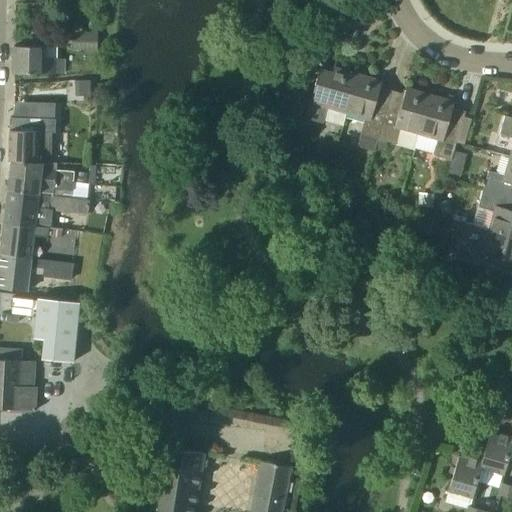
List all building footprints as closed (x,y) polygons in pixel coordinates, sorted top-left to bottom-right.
[(98,50),(98,33),(72,33),(72,49),(98,50)] [(45,47),(15,46),(14,46),(14,56),(14,73),(64,74),(64,65),(65,59),(57,59),(57,47),(45,47)] [(347,114),(358,74),(334,67),(333,74),(320,70),(306,119),(325,124),(329,109),(347,114)] [(376,148),(379,139),(393,91),(381,87),(382,81),(358,74),(347,114),(365,120),(357,147),(375,152),(376,148)] [(419,134),(430,95),(407,88),(405,94),(393,91),(379,139),(388,142),(396,144),(400,128),(419,134)] [(433,155),(452,160),(457,143),(465,145),(472,119),(464,117),(466,112),(453,108),(455,102),(430,95),(419,134),(438,139),(433,155)] [(9,163),(12,163),(38,164),(38,162),(38,159),(52,159),(52,132),(55,132),(56,106),(29,105),(29,119),(11,118),(10,131),(9,163)] [(511,148),(509,158),(511,158),(511,118),(505,116),(499,135),(511,138),(511,148)] [(379,139),(376,148),(381,150),(386,147),(388,142),(379,139)] [(511,158),(509,158),(504,176),(489,171),(484,189),(511,197),(511,158)] [(343,185),(348,166),(333,161),(328,180),(327,181),(342,186),(343,185)] [(58,163),(38,162),(38,164),(12,163),(10,176),(70,182),(73,182),(74,174),(74,171),(57,170),(58,163)] [(451,163),(449,172),(460,176),(463,166),(451,163)] [(84,182),(85,175),(75,174),(74,181),(84,182)] [(73,191),(73,182),(70,182),(10,176),(9,190),(39,194),(39,193),(54,195),(55,189),(73,191)] [(511,197),(484,189),(479,206),(494,211),(489,229),(511,235),(511,197)] [(90,200),(54,195),(39,193),(39,194),(9,190),(5,223),(47,228),(50,210),(88,215),(90,200)] [(46,236),(47,228),(5,223),(1,256),(31,259),(31,258),(34,234),(46,236)] [(511,235),(489,229),(483,247),(468,243),(463,261),(511,276),(511,274),(511,235)] [(75,263),(31,258),(31,259),(1,256),(0,263),(0,288),(27,291),(30,266),(45,268),(44,280),(71,283),(75,263)] [(80,303),(79,302),(38,298),(34,339),(44,340),(42,359),(74,362),(80,303)] [(36,361),(22,359),(22,354),(0,352),(0,388),(1,389),(2,374),(21,375),(21,374),(36,375),(36,361)] [(35,388),(36,375),(21,374),(21,375),(2,374),(1,389),(0,388),(0,408),(36,411),(37,388),(35,388)] [(76,419),(74,436),(88,437),(90,420),(76,419)] [(511,436),(500,433),(499,436),(490,433),(482,459),(482,467),(504,474),(511,446),(511,436)] [(194,511),(204,453),(163,446),(151,511),(194,511)] [(470,506),(482,467),(482,459),(469,456),(468,459),(459,456),(454,471),(446,499),(468,505),(470,506)] [(280,511),(288,467),(261,463),(251,511),(280,511)] [(498,494),(511,498),(511,485),(502,482),(498,494)]
